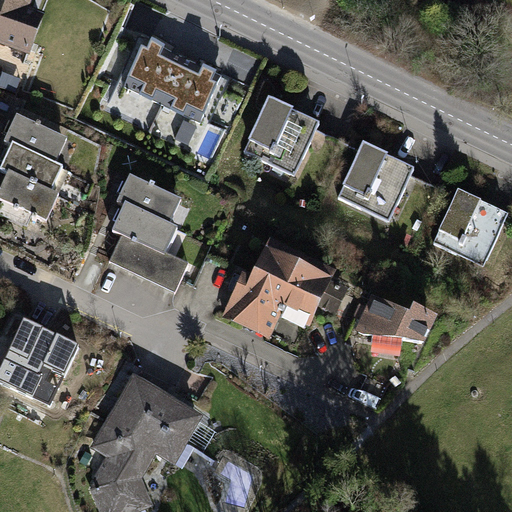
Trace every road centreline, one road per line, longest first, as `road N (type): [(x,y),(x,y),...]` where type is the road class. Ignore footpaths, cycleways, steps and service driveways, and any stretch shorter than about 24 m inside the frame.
road 1 (tertiary): [(214,0),(511,145)]
road 2 (track): [(291,511),(378,420),(511,302)]
road 3 (residential): [(0,261),(166,343)]
